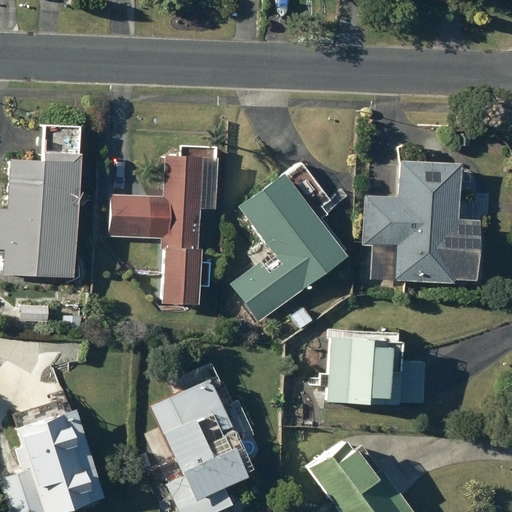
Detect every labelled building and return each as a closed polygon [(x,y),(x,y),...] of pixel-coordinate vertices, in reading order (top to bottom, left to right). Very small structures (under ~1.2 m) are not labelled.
[(0,248),(3,249),(2,271),(71,275),(78,151),(43,149),(43,157),(7,155),(4,207),(0,206),(0,248)] [(107,234),(164,237),(161,300),(196,302),(199,245),(195,245),(199,155),(165,153),(163,191),(146,190),(146,194),(109,192),(107,234)] [(362,245),(396,246),(395,279),(453,281),(453,277),(476,277),(478,218),(456,217),(458,161),(399,159),(398,196),(363,195),(362,245)] [(281,171),(237,205),(280,261),(267,271),(258,260),(227,284),(257,322),(345,254),(281,171)] [(19,320),(45,320),(45,304),(19,304),(19,320)] [(291,320),(284,324),(288,331),(296,326),(297,328),(312,319),(304,306),(288,315),(291,320)] [(61,329),(79,330),(79,315),(62,314),(61,329)] [(318,385),(327,385),(326,400),(421,404),(423,361),(398,360),(399,339),(384,338),(383,343),(369,343),(369,337),(328,335),(326,372),(318,372),(318,385)] [(208,377),(148,404),(181,475),(165,482),(178,511),(210,511),(232,502),(223,484),(245,474),(243,469),(250,466),(232,427),(219,433),(218,430),(230,425),(208,377)] [(22,471),(0,478),(0,488),(7,511),(48,511),(103,494),(74,408),(17,426),(23,445),(14,448),(22,471)] [(306,467),(340,511),(414,511),(382,471),(375,476),(345,436),(306,467)]
